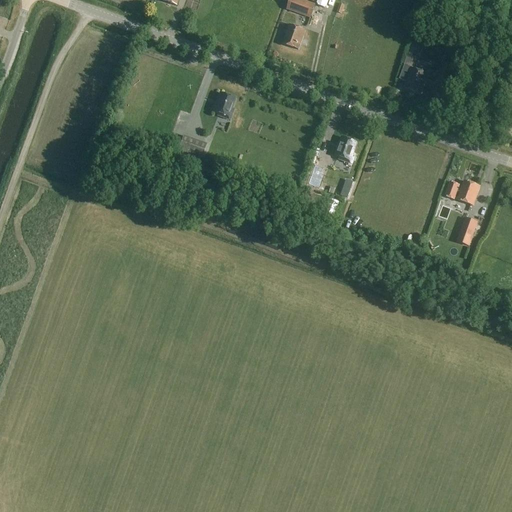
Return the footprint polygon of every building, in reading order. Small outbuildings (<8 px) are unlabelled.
[(311,19),(316,6),(299,0),(290,0),(287,11),(311,19)] [(318,0),(317,4),(318,7),(324,9),(326,8),(328,0),(318,0)] [(308,31),(319,33),(321,21),(310,19),(308,31)] [(299,50),(305,32),(290,26),(283,45),(299,50)] [(165,42),(169,50),(174,48),(170,40),(165,42)] [(208,69),(214,72),(217,66),(211,63),(208,69)] [(449,83),(454,69),(443,64),(438,78),(449,83)] [(404,67),(400,80),(407,82),(405,88),(421,94),(428,75),(404,67)] [(220,94),(213,112),(218,114),(217,117),(230,122),(234,112),(232,111),(235,100),(220,94)] [(199,166),(207,145),(183,137),(178,152),(186,154),(184,160),(199,166)] [(351,162),(357,144),(342,138),(335,156),(340,158),(338,164),(348,168),(350,162),(351,162)] [(197,181),(212,187),(216,176),(200,171),(197,181)] [(354,185),(358,173),(351,171),(347,183),(354,185)] [(465,182),(462,189),(459,187),(460,186),(450,183),(445,198),(455,201),(455,199),(458,200),(458,201),(473,206),(480,188),(465,182)] [(466,219),(460,235),(472,240),(478,224),(466,219)]
